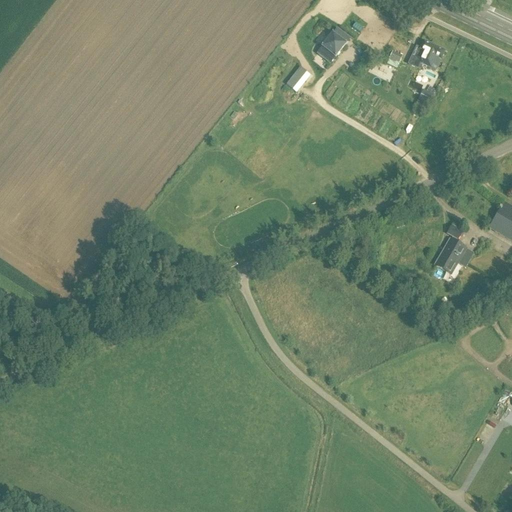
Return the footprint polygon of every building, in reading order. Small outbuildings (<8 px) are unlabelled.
[(322,50),(317,55),(330,65),(334,60),(335,60),(345,47),(345,46),(345,47),(342,45),(347,39),(337,31),(332,36),(321,49),(322,50)] [(416,48),(408,65),(418,69),(420,65),(423,66),(435,72),(440,60),(441,61),(445,52),(432,46),(423,42),(420,49),(416,48)] [(393,51),(389,59),(386,64),(396,69),(403,56),(393,51)] [(405,82),(406,82),(404,86),(417,91),(419,88),(423,90),(413,109),(422,114),(436,89),(429,86),(426,91),(424,90),(428,81),(409,73),(405,82)] [(511,242),(511,207),(504,203),(489,229),(511,242)] [(447,234),(453,237),(451,241),(450,241),(435,266),(451,275),(457,265),(465,269),(474,254),(466,249),(455,243),(457,240),(461,233),(452,227),(447,234)]
